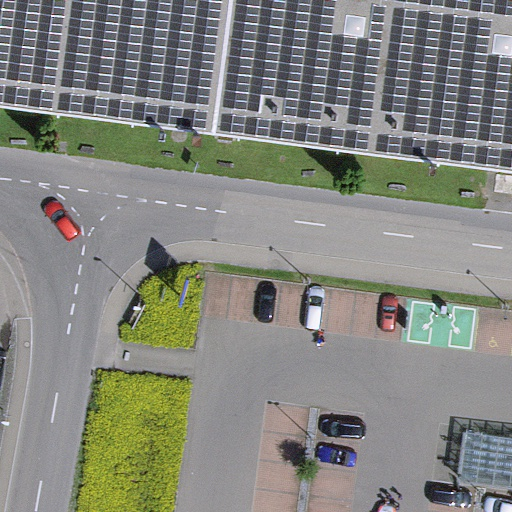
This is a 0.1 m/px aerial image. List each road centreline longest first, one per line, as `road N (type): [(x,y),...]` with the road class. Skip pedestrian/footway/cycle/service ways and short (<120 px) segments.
road 1 (unclassified): [(511,247),(95,193)]
road 2 (unclassified): [(33,511),(65,345)]
road 3 (unclassified): [(95,193),(65,345)]
